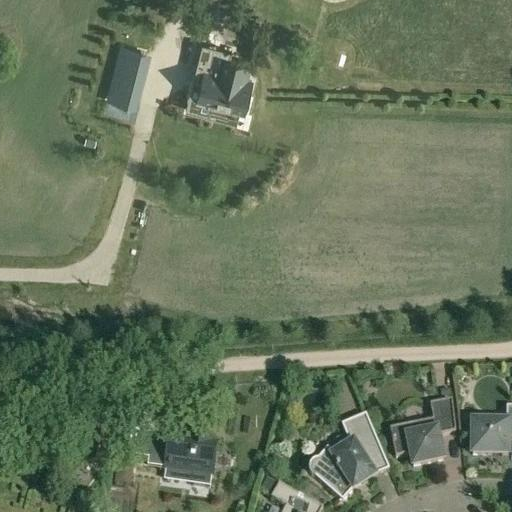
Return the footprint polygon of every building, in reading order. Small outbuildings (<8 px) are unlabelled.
[(237,72),(231,71),(235,55),(215,50),(217,42),(188,35),(182,58),(190,60),(182,91),(196,95),(193,107),(222,114),(225,102),(229,103),(237,72)] [(119,67),(142,74),(146,57),(123,50),(119,67)] [(119,71),(114,93),(177,108),(182,86),(119,71)] [(142,133),(163,136),(165,119),(145,116),(142,133)] [(413,469),(442,463),(437,439),(455,435),(452,403),(430,408),(433,423),(390,432),(395,460),(411,457),(413,469)] [(472,457),(507,458),(508,442),(511,442),(511,410),(506,410),(506,421),(501,420),(500,426),(473,425),(472,457)] [(311,464),(309,467),(308,471),(309,475),(311,478),(314,480),(339,502),(344,502),(351,494),(351,490),(372,476),(365,464),(381,454),(366,418),(342,428),(350,448),(334,458),(327,451),(319,461),(311,464)] [(39,430),(22,428),(18,461),(35,463),(39,430)] [(77,429),(71,461),(105,466),(109,442),(111,442),(112,432),(89,428),(89,431),(77,429)] [(152,442),(149,460),(166,462),(165,470),(167,470),(192,474),(190,486),(209,489),(211,477),(212,477),(217,447),(211,446),(212,442),(188,439),(187,443),(169,440),(168,444),(152,442)] [(130,479),(116,477),(114,487),(129,490),(130,479)] [(284,511),(297,511),(303,501),(279,487),(271,502),(286,510),(284,511)]
